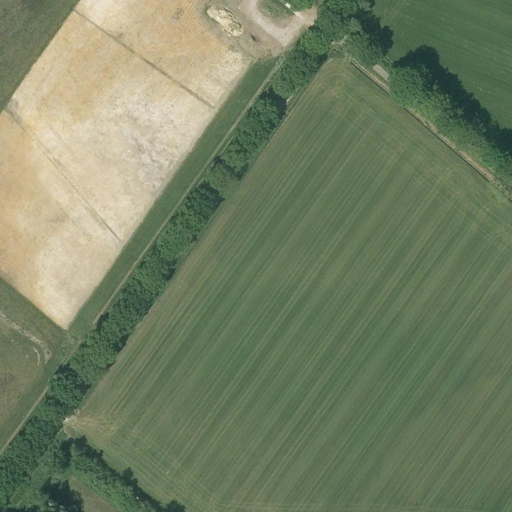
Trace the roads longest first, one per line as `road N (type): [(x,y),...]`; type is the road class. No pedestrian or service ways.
road 1 (unclassified): [(0,497),(333,28)]
road 2 (unclassified): [(511,185),(333,28)]
